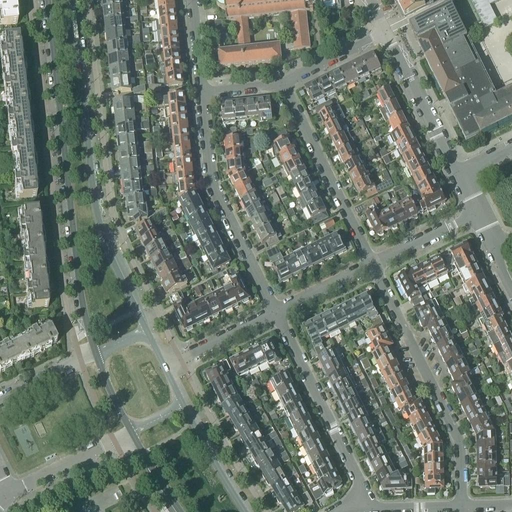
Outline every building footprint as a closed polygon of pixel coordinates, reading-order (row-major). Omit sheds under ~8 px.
[(0,0),(0,9),(15,8),(15,0),(0,0)] [(102,0),(104,11),(122,9),(121,0),(102,0)] [(158,0),(160,11),(174,9),(173,0),(158,0)] [(225,10),(227,22),(236,21),(239,50),(225,52),(222,22),(215,22),(220,69),(282,63),(281,52),(294,50),(310,49),(306,13),(313,12),(311,0),(216,0),(216,1),(216,2),(216,3),(217,4),(217,6),(218,7),(219,8),(220,8),(221,9),(222,10),(224,10),(225,10)] [(395,0),(399,6),(405,18),(410,15),(433,4),(432,1),(431,0),(395,0)] [(469,0),(483,26),(485,30),(498,24),(490,7),(503,0),(469,0)] [(426,60),(463,41),(467,39),(451,7),(410,27),(426,60)] [(15,8),(0,9),(0,26),(17,25),(16,18),(15,8)] [(104,11),(105,23),(123,21),(122,9),(104,11)] [(160,11),(161,22),(176,20),(174,9),(160,11)] [(161,22),(162,33),(177,31),(176,20),(161,22)] [(105,23),(107,35),(125,33),(123,21),(105,23)] [(162,33),(163,44),(178,42),(177,31),(162,33)] [(107,35),(108,47),(126,45),(125,33),(107,35)] [(0,55),(0,57),(21,55),(20,46),(19,46),(18,38),(1,40),(2,49),(0,49),(0,55)] [(463,41),(426,60),(445,99),(451,96),(451,97),(445,100),(451,111),(453,115),(456,121),(458,125),(466,142),(481,134),(481,135),(511,119),(511,88),(496,96),(492,89),(491,89),(488,83),(478,65),(476,66),(463,41)] [(161,50),(161,55),(179,53),(178,42),(163,44),(164,50),(161,50)] [(108,47),(109,59),(127,57),(126,45),(108,47)] [(162,66),(166,66),(180,64),(179,53),(161,55),(159,55),(162,66)] [(0,59),(1,61),(0,60),(0,64),(1,64),(3,64),(4,73),(24,70),(23,63),(21,63),(21,56),(21,55),(0,57),(0,59)] [(373,55),(361,61),(369,76),(380,70),(373,55)] [(151,56),(145,57),(146,67),(155,66),(151,56)] [(109,59),(111,71),(129,69),(127,57),(109,59)] [(361,61),(350,66),(358,81),(369,76),(361,61)] [(166,66),(167,77),(182,75),(180,64),(166,66)] [(350,66),(339,72),(346,87),(353,83),(354,85),(358,83),(358,81),(350,66)] [(111,71),(112,82),(130,80),(129,69),(111,71)] [(3,87),(4,89),(24,86),(23,78),(25,78),(24,70),(4,73),(5,81),(3,81),(3,86),(3,87)] [(339,72),(328,77),(335,92),(346,87),(339,72)] [(182,75),(167,77),(163,77),(164,88),(168,88),(183,86),(182,75)] [(328,77),(316,83),(324,98),(335,92),(328,77)] [(130,80),(112,82),(113,96),(119,95),(119,94),(131,92),(130,80)] [(324,98),(316,83),(305,89),(313,106),(318,103),(317,101),(324,98)] [(7,96),(8,104),(28,102),(27,95),(25,95),(24,86),(4,89),(4,91),(3,91),(3,92),(4,92),(5,96),(7,96)] [(133,90),(133,92),(134,96),(145,93),(145,87),(133,90)] [(378,96),(384,109),(396,103),(389,90),(378,96)] [(150,99),(151,105),(163,101),(161,95),(150,99)] [(163,104),(164,110),(185,107),(184,96),(169,98),(170,104),(163,104)] [(259,119),(258,119),(259,124),(268,123),(268,122),(272,122),(270,108),(270,100),(257,102),(259,119)] [(7,118),(7,120),(28,118),(27,110),(29,109),(28,102),(8,104),(9,113),(6,113),(7,118),(6,118),(7,118)] [(114,102),(116,117),(134,115),(132,102),(120,103),(119,102),(114,102)] [(247,120),(258,119),(259,119),(257,102),(245,103),(247,120)] [(235,121),(247,120),(245,103),(233,104),(235,121)] [(385,124),(390,121),(402,116),(396,103),(384,109),(379,111),(385,124)] [(233,104),(221,106),(223,123),(223,124),(235,123),(234,121),(235,121),(233,104)] [(329,109),(326,104),(314,110),(317,115),(325,111),(329,109)] [(165,121),(168,120),(186,118),(185,107),(164,110),(165,121)] [(319,117),(326,130),(341,122),(335,109),(319,117)] [(116,117),(117,129),(135,127),(134,115),(116,117)] [(390,121),(396,134),(408,128),(402,116),(390,121)] [(10,128),(11,136),(31,134),(30,127),(28,127),(28,118),(7,120),(8,123),(7,123),(8,123),(8,128),(10,128)] [(168,120),(169,131),(188,129),(186,118),(168,120)] [(326,130),(332,142),(348,134),(348,132),(349,132),(347,127),(346,128),(343,121),(341,122),(326,130)] [(117,129),(118,141),(136,139),(136,132),(149,130),(149,125),(142,126),(135,127),(117,129)] [(391,137),(397,148),(414,139),(412,135),(413,135),(410,129),(409,130),(408,128),(396,134),(391,137)] [(171,143),(174,142),(189,141),(188,129),(169,131),(171,143)] [(224,132),(224,133),(224,138),(225,138),(237,137),(236,129),(232,130),(230,130),(230,132),(224,132)] [(275,136),(277,141),(288,136),(285,131),(275,136)] [(10,150),(11,152),(31,150),(30,142),(32,141),(31,134),(11,136),(12,145),(10,145),(10,150)] [(332,142),(338,154),(355,146),(354,145),(355,144),(352,140),(348,134),(332,142)] [(269,140),(272,144),(277,141),(275,136),(269,139),(269,140)] [(118,141),(120,153),(138,151),(136,139),(118,141)] [(225,141),(226,153),(242,151),(241,139),(225,141)] [(279,156),(280,157),(294,150),(289,139),(271,147),(273,151),(274,159),(279,156)] [(397,148),(402,159),(419,150),(418,149),(420,148),(417,143),(416,143),(414,139),(397,148)] [(272,144),(269,140),(261,144),(263,149),(272,144)] [(172,153),(175,153),(190,151),(189,141),(174,142),(174,148),(171,148),(172,153)] [(345,167),(358,160),(361,159),(355,146),(338,154),(345,167)] [(14,160),(15,168),(35,165),(34,159),(32,158),(31,150),(11,152),(11,155),(10,155),(11,155),(12,160),(14,160)] [(280,157),(285,167),(299,160),(294,150),(280,157)] [(402,159),(407,169),(424,160),(422,156),(422,154),(421,152),(419,151),(419,150),(402,159)] [(120,153),(121,164),(139,162),(138,151),(120,153)] [(175,153),(176,164),(191,162),(190,151),(175,153)] [(226,153),(227,164),(243,163),(245,162),(245,158),(243,158),(242,151),(226,153)] [(288,178),(290,177),(304,170),(299,160),(285,167),(283,168),(288,178)] [(348,173),(350,177),(363,171),(365,170),(363,165),(361,166),(358,160),(345,167),(345,168),(344,169),(346,173),(348,173)] [(407,169),(412,179),(429,170),(428,169),(429,168),(428,165),(426,165),(424,160),(407,169)] [(121,164),(122,176),(140,175),(139,162),(121,164)] [(174,175),(177,175),(192,173),(191,162),(176,164),(173,164),(174,175)] [(228,177),(231,182),(245,174),(244,173),(243,163),(227,164),(228,177)] [(14,182),(14,184),(35,181),(34,174),(35,173),(35,165),(15,168),(16,176),(13,177),(14,181),(13,182),(14,182)] [(290,177),(295,188),(310,181),(304,170),(290,177)] [(413,179),(418,189),(434,181),(434,180),(435,179),(433,175),(431,175),(429,170),(412,179),(413,179)] [(354,187),(368,181),(370,180),(368,175),(366,176),(363,171),(350,177),(350,178),(349,179),(351,183),(353,183),(354,187)] [(368,181),(354,187),(355,188),(354,189),(356,193),(357,193),(359,197),(364,195),(367,200),(393,186),(386,172),(382,173),(387,183),(375,189),(373,185),(370,185),(368,181)] [(177,175),(178,185),(193,184),(192,173),(177,175)] [(231,182),(236,192),(250,185),(252,184),(247,173),(245,174),(231,182)] [(122,176),(123,188),(141,186),(140,175),(122,176)] [(275,178),(269,180),(272,186),(278,183),(275,178)] [(272,186),(269,180),(262,184),(265,189),(272,186)] [(35,181),(14,184),(15,186),(14,186),(14,187),(15,187),(15,192),(17,191),(18,200),(36,198),(35,191),(36,191),(35,181)] [(295,188),(301,199),(315,191),(310,181),(295,188)] [(418,189),(423,200),(439,192),(437,187),(438,185),(437,182),(435,182),(434,181),(418,189)] [(178,198),(179,202),(195,194),(194,191),(193,184),(178,185),(180,197),(178,198)] [(250,185),(236,192),(241,202),(255,195),(258,194),(256,189),(255,190),(254,187),(252,188),(250,185)] [(123,188),(125,200),(143,198),(141,186),(123,188)] [(402,186),(393,191),(394,195),(404,190),(402,186)] [(301,199),(306,210),(320,202),(315,191),(301,199)] [(417,203),(413,205),(418,216),(423,214),(423,212),(426,211),(428,214),(436,210),(435,208),(445,203),(445,202),(446,200),(444,197),(442,197),(439,192),(423,200),(417,203)] [(180,209),(182,213),(200,204),(198,200),(199,199),(197,195),(196,195),(195,194),(179,202),(182,208),(180,209)] [(241,202),(246,213),(261,206),(255,195),(241,202)] [(127,204),(128,211),(146,209),(145,198),(143,198),(125,200),(125,204),(127,204)] [(410,200),(400,205),(408,221),(412,219),(414,221),(417,219),(417,217),(418,216),(413,205),(411,201),(410,200)] [(361,213),(366,211),(367,210),(370,215),(367,216),(370,220),(368,221),(372,229),(373,228),(378,236),(380,237),(383,236),(383,233),(388,231),(380,215),(375,206),(373,201),(363,206),(359,208),(361,213)] [(320,202),(306,210),(314,225),(324,220),(328,218),(326,213),(320,202)] [(186,217),(189,222),(205,214),(205,213),(205,212),(204,208),(202,208),(200,204),(182,213),(184,218),(186,217)] [(400,205),(390,210),(398,226),(402,224),(404,226),(407,224),(407,222),(408,221),(400,205)] [(246,213),(251,224),(266,216),(261,206),(246,213)] [(146,209),(128,211),(129,220),(133,220),(136,226),(148,220),(147,215),(146,209)] [(153,217),(155,222),(168,216),(165,210),(154,215),(154,216),(153,217)] [(390,210),(380,215),(388,231),(392,229),(394,231),(397,229),(397,227),(398,226),(390,210)] [(19,228),(19,230),(40,228),(39,219),(38,219),(37,212),(20,214),(21,222),(18,223),(19,227),(18,228),(19,228)] [(190,229),(192,233),(210,224),(208,220),(209,219),(207,215),(205,215),(205,214),(189,222),(192,228),(190,229)] [(251,224),(257,234),(271,227),(266,216),(251,224)] [(322,233),(326,231),(335,227),(332,220),(319,227),(322,233)] [(140,238),(141,241),(156,234),(151,224),(136,231),(137,233),(136,234),(139,239),(140,238)] [(196,237),(199,242),(215,234),(214,233),(215,232),(213,228),(212,228),(210,224),(192,233),(194,238),(196,237)] [(271,227),(257,234),(262,245),(266,243),(269,248),(279,243),(277,240),(281,238),(275,225),(271,227)] [(22,237),(23,246),(43,244),(42,237),(41,236),(40,228),(19,230),(19,232),(19,233),(20,238),(22,237)] [(326,231),(322,233),(326,241),(334,257),(339,254),(340,255),(343,253),(343,252),(345,251),(343,249),(344,248),(343,245),(342,246),(340,242),(341,241),(339,236),(338,237),(337,236),(330,239),(326,231)] [(145,248),(146,251),(161,244),(156,234),(141,241),(142,243),(141,243),(144,249),(145,248)] [(199,249),(201,253),(220,244),(218,240),(218,238),(217,235),(215,235),(215,234),(199,242),(201,248),(199,249)] [(326,241),(315,246),(323,262),(328,260),(330,260),(332,259),(333,257),(334,257),(326,241)] [(150,259),(151,262),(169,254),(163,243),(161,244),(146,251),(147,253),(146,254),(149,259),(150,259)] [(22,260),(23,262),(43,260),(42,252),(44,251),(43,244),(23,246),(24,254),(22,254),(22,259),(22,260)] [(206,256),(208,262),(224,254),(224,253),(225,251),(223,248),(221,248),(220,244),(201,253),(203,257),(206,256)] [(315,246),(305,252),(313,267),(318,265),(319,265),(322,264),(322,263),(323,262),(315,246)] [(444,257),(439,259),(445,270),(451,267),(455,265),(472,257),(469,252),(471,252),(468,246),(467,247),(466,246),(457,250),(456,249),(449,252),(450,254),(448,255),(449,256),(445,258),(444,257)] [(270,260),(274,268),(273,268),(274,269),(272,269),(274,274),(276,273),(281,283),(282,282),(284,283),(286,282),(287,280),(292,278),(283,262),(279,254),(276,248),(266,254),(270,260)] [(305,252),(294,257),(302,272),(303,272),(305,272),(308,271),(308,270),(313,267),(305,252)] [(155,269),(157,273),(174,264),(169,254),(151,262),(152,264),(151,264),(154,270),(155,269)] [(225,254),(208,262),(211,267),(209,269),(211,273),(213,272),(214,275),(218,273),(218,272),(217,270),(230,264),(227,259),(228,258),(227,255),(225,255),(225,254)] [(196,256),(191,258),(192,262),(196,268),(199,266),(201,265),(196,256)] [(294,257),(283,262),(292,278),(293,277),(294,278),(297,276),(297,275),(302,272),(294,257)] [(455,265),(461,276),(477,268),(477,267),(478,265),(476,262),(474,261),(472,257),(455,265)] [(447,274),(445,270),(439,259),(439,260),(437,258),(433,260),(433,262),(429,264),(437,281),(448,276),(447,274)] [(26,269),(27,278),(47,276),(46,268),(44,268),(43,260),(23,262),(23,264),(22,264),(22,265),(23,265),(23,270),(26,269)] [(427,286),(437,281),(429,264),(428,265),(426,263),(423,265),(422,268),(419,269),(427,286)] [(160,280),(162,283),(179,275),(174,264),(157,273),(158,274),(156,275),(159,281),(160,280)] [(418,291),(427,286),(419,269),(418,270),(416,268),(413,270),(413,272),(409,274),(418,291)] [(461,276),(466,286),(482,278),(480,274),(481,272),(480,268),(477,268),(461,276)] [(231,283),(233,287),(241,304),(242,303),(243,305),(249,302),(248,301),(249,300),(244,290),(246,289),(242,282),(241,283),(237,275),(238,274),(236,269),(223,275),(224,278),(227,276),(231,283)] [(411,304),(412,304),(415,309),(424,305),(424,304),(423,302),(422,300),(421,297),(418,291),(409,274),(404,277),(402,275),(399,277),(399,279),(403,288),(401,288),(405,296),(406,295),(411,304)] [(179,275),(162,283),(162,284),(162,285),(162,286),(162,287),(166,294),(168,295),(181,288),(182,291),(188,288),(187,285),(185,280),(183,282),(179,275)] [(26,292),(26,294),(47,292),(46,284),(47,283),(47,276),(27,278),(28,286),(25,287),(26,291),(25,292),(26,292)] [(469,293),(471,297),(488,289),(486,285),(486,283),(485,280),(483,279),(482,278),(466,286),(462,288),(466,295),(469,293)] [(233,287),(224,292),(233,310),(238,307),(237,306),(241,304),(233,287)] [(469,302),(473,309),(493,299),(492,298),(493,296),(491,293),(489,292),(488,289),(471,297),(473,300),(469,302)] [(47,292),(26,294),(26,296),(26,297),(27,302),(29,301),(30,310),(48,308),(47,301),(48,301),(47,292)] [(224,292),(214,297),(222,313),(226,312),(227,313),(233,310),(224,292)] [(183,299),(181,294),(178,295),(182,306),(186,304),(183,299)] [(185,311),(183,308),(182,306),(178,295),(169,299),(177,314),(175,315),(179,323),(181,322),(185,331),(187,331),(187,332),(193,330),(192,328),(193,328),(185,311)] [(368,318),(372,327),(381,322),(379,317),(378,317),(371,304),(367,296),(366,297),(365,296),(360,299),(359,300),(368,318)] [(214,297),(204,301),(213,318),(213,320),(219,317),(218,315),(222,313),(214,297)] [(449,297),(444,299),(448,306),(452,304),(449,297)] [(479,313),(481,317),(497,309),(496,305),(496,304),(495,300),(493,300),(493,299),(473,309),(476,315),(479,313)] [(358,323),(368,318),(359,300),(354,302),(351,303),(350,304),(349,305),(358,323)] [(204,301),(195,306),(204,324),(209,321),(209,320),(213,318),(204,301)] [(419,322),(440,312),(435,302),(415,312),(417,316),(416,317),(418,321),(419,321),(419,322)] [(355,324),(358,323),(349,305),(345,307),(344,307),(341,308),(341,309),(340,310),(348,327),(350,330),(356,327),(355,324)] [(183,308),(185,311),(193,328),(197,326),(197,327),(204,324),(195,306),(189,309),(187,306),(183,308)] [(481,317),(476,319),(481,329),(483,328),(502,319),(502,318),(502,316),(501,313),(499,312),(497,309),(481,317)] [(339,332),(348,327),(340,310),(335,312),(334,311),(331,313),(331,314),(330,315),(339,332)] [(424,331),(428,329),(444,320),(440,312),(419,322),(420,322),(419,323),(421,327),(423,327),(424,331)] [(340,335),(339,332),(330,315),(326,317),(325,316),(322,318),(321,319),(320,319),(329,337),(331,340),(340,335)] [(320,342),(329,337),(320,319),(316,322),(315,321),(312,322),(312,324),(311,324),(320,342)] [(484,334),(486,339),(506,329),(504,325),(505,325),(502,319),(483,328),(486,333),(484,334)] [(432,338),(432,339),(449,331),(444,320),(428,329),(430,332),(429,334),(431,338),(432,338)] [(370,339),(373,345),(388,337),(387,337),(388,335),(386,332),(385,332),(382,328),(384,327),(381,322),(372,327),(366,331),(368,333),(366,334),(366,336),(365,336),(367,339),(368,339),(368,340),(370,339)] [(308,324),(303,327),(319,359),(327,355),(324,350),(324,349),(322,346),(320,342),(311,324),(309,325),(308,324)] [(35,332),(33,333),(42,352),(50,348),(50,347),(56,344),(49,328),(41,332),(40,330),(35,332),(35,331),(35,332)] [(491,343),(493,349),(511,339),(511,338),(509,333),(509,334),(506,329),(486,339),(489,344),(491,343)] [(436,344),(438,348),(454,340),(449,331),(432,339),(433,339),(432,340),(434,344),(436,344)] [(27,339),(19,342),(28,360),(35,357),(34,355),(42,352),(33,333),(31,334),(30,334),(26,336),(27,339)] [(371,352),(373,356),(377,353),(389,348),(392,346),(390,343),(391,341),(389,338),(388,338),(388,337),(373,345),(375,350),(371,352)] [(494,355),(496,360),(511,352),(511,339),(493,349),(496,354),(494,355)] [(442,357),(442,358),(458,350),(454,340),(438,348),(439,351),(438,352),(440,357),(442,357)] [(6,346),(4,347),(13,366),(20,362),(22,364),(28,360),(19,342),(12,346),(11,344),(6,346)] [(259,348),(267,364),(269,367),(275,364),(276,366),(280,363),(276,355),(273,349),(275,348),(272,343),(271,344),(270,343),(269,344),(268,342),(260,346),(261,348),(259,348)] [(0,374),(6,371),(6,369),(13,366),(4,347),(2,348),(1,348),(2,348),(0,349),(0,374)] [(255,348),(250,351),(258,369),(267,364),(259,348),(256,350),(255,348)] [(373,356),(378,365),(393,358),(392,357),(393,356),(392,353),(390,353),(388,349),(389,348),(377,353),(373,356)] [(445,363),(447,367),(463,359),(458,350),(442,358),(442,359),(444,363),(445,363)] [(244,356),(241,358),(249,374),(258,369),(250,351),(244,354),(244,356)] [(319,365),(322,370),(340,361),(335,351),(332,353),(327,355),(319,359),(321,364),(319,365)] [(501,364),(503,369),(511,365),(511,352),(496,360),(499,365),(501,364)] [(249,374),(241,358),(237,359),(236,358),(231,361),(231,362),(239,379),(249,374)] [(378,365),(383,375),(397,367),(395,364),(396,362),(395,359),(393,359),(393,358),(378,365)] [(366,359),(360,363),(364,370),(365,372),(371,369),(366,359)] [(451,376),(468,368),(463,359),(447,367),(449,370),(448,371),(450,375),(451,375),(451,376)] [(326,375),(328,379),(345,371),(340,361),(322,370),(325,376),(326,375)] [(210,381),(212,386),(225,379),(227,378),(225,374),(233,370),(229,363),(227,364),(226,363),(213,369),(214,371),(207,374),(207,375),(206,377),(208,381),(210,381)] [(504,375),(506,380),(511,377),(511,365),(503,369),(506,374),(504,375)] [(383,375),(387,384),(403,377),(402,376),(403,375),(401,372),(399,371),(397,367),(383,375)] [(454,382),(456,385),(468,379),(469,380),(480,374),(486,371),(484,367),(478,370),(477,369),(470,373),(468,368),(451,376),(452,377),(451,378),(453,382),(454,382)] [(329,384),(331,390),(349,381),(345,371),(328,379),(330,383),(329,384)] [(270,383),(275,393),(291,385),(289,381),(291,380),(288,375),(287,376),(286,375),(282,377),(276,380),(270,383)] [(387,384),(392,394),(407,387),(405,382),(406,381),(404,378),(402,378),(403,377),(387,384)] [(217,396),(218,397),(234,389),(231,382),(230,383),(227,378),(225,379),(212,386),(214,390),(214,391),(216,395),(217,396)] [(455,393),(457,397),(473,389),(469,380),(468,379),(456,385),(452,387),(453,388),(452,389),(454,393),(455,393)] [(336,394),(338,399),(354,391),(349,381),(331,390),(334,395),(336,394)] [(275,393),(279,402),(297,393),(294,387),(293,388),(291,385),(275,393)] [(392,394),(397,403),(412,395),(411,395),(412,394),(410,391),(409,390),(407,387),(392,394)] [(221,403),(222,406),(239,398),(234,389),(218,397),(217,399),(219,403),(221,403)] [(461,406),(462,406),(478,399),(473,389),(457,397),(459,400),(458,401),(460,405),(461,406)] [(338,403),(341,409),(359,400),(354,391),(338,399),(340,402),(338,403)] [(279,402),(284,411),(300,403),(298,400),(300,399),(297,393),(279,402)] [(401,413),(405,411),(416,405),(414,401),(415,400),(413,396),(412,396),(412,395),(397,403),(401,413)] [(227,414),(229,417),(243,408),(238,399),(239,399),(239,398),(222,406),(224,408),(223,410),(225,414),(227,414)] [(465,413),(467,416),(483,408),(478,399),(462,406),(462,407),(461,408),(463,412),(465,413)] [(346,414),(348,418),(364,410),(359,400),(341,409),(344,415),(346,414)] [(284,411),(289,420),(306,412),(304,406),(302,407),(300,403),(284,411)] [(405,411),(410,420),(425,412),(424,412),(425,410),(424,407),(422,407),(420,403),(416,405),(405,411)] [(229,422),(232,427),(249,417),(243,408),(229,417),(230,420),(229,422)] [(471,425),(471,426),(487,418),(483,408),(467,416),(468,419),(467,421),(469,425),(471,425)] [(348,423),(351,429),(369,420),(364,410),(348,418),(350,422),(348,423)] [(289,420),(293,430),(309,422),(307,418),(309,417),(306,412),(289,420)] [(410,420),(414,429),(429,422),(427,418),(428,417),(427,413),(425,413),(425,412),(410,420)] [(238,432),(239,435),(254,426),(249,417),(232,427),(235,432),(238,432)] [(474,432),(476,435),(492,427),(487,418),(471,426),(472,426),(471,428),(473,431),(474,432)] [(355,433),(357,437),(374,429),(369,420),(351,429),(354,434),(355,433)] [(293,430),(298,439),(316,430),(313,424),(311,425),(309,422),(293,430)] [(414,429),(419,439),(434,431),(435,429),(433,426),(431,426),(429,422),(414,429)] [(240,440),(243,445),(260,435),(254,426),(239,435),(241,438),(240,440)] [(478,444),(478,445),(496,444),(495,435),(492,427),(476,435),(478,438),(476,439),(476,444),(478,444)] [(358,442),(360,448),(379,439),(383,437),(380,431),(375,433),(374,429),(357,437),(359,441),(358,442)] [(298,439),(302,448),(319,440),(317,436),(318,436),(316,430),(298,439)] [(419,439),(424,448),(439,441),(437,437),(438,435),(436,432),(434,432),(434,431),(419,439)] [(249,450),(250,453),(265,445),(266,445),(273,441),(277,438),(278,438),(275,433),(263,440),(260,435),(243,445),(246,450),(249,450)] [(365,453),(367,457),(383,449),(381,445),(386,443),(383,437),(379,439),(360,448),(363,454),(365,453)] [(302,448),(307,457),(325,448),(322,443),(320,444),(319,440),(302,448)] [(425,451),(425,458),(442,458),(442,456),(443,455),(443,452),(442,452),(442,447),(441,446),(442,445),(441,441),(439,441),(424,448),(425,451)] [(478,452),(478,456),(496,456),(496,444),(478,445),(478,446),(476,447),(477,451),(478,452)] [(265,445),(250,453),(252,456),(251,458),(254,463),(271,454),(266,445),(265,445)] [(307,457),(312,467),(328,459),(326,455),(328,454),(325,448),(307,457)] [(367,462),(370,467),(388,458),(383,449),(367,457),(369,461),(367,462)] [(271,454),(254,463),(257,468),(259,468),(261,471),(279,461),(280,461),(274,452),(271,454)] [(478,466),(478,467),(496,466),(496,456),(478,456),(478,460),(477,461),(477,465),(478,466)] [(375,472),(377,476),(393,468),(388,458),(370,467),(373,473),(375,472)] [(425,458),(425,469),(442,468),(444,467),(444,463),(442,462),(442,458),(425,458)] [(312,467),(316,476),(334,467),(331,461),(329,462),(328,459),(312,467)] [(279,461),(261,471),(263,475),(262,477),(265,481),(265,482),(282,472),(281,471),(278,466),(281,465),(279,461)] [(405,462),(400,465),(397,466),(400,471),(408,467),(406,463),(405,462)] [(411,464),(415,472),(419,470),(417,465),(416,466),(414,462),(411,464)] [(479,474),(479,478),(497,477),(497,476),(496,466),(478,467),(478,468),(477,469),(477,473),(479,474)] [(316,476),(320,484),(336,476),(335,473),(337,473),(334,467),(316,476)] [(377,481),(380,487),(398,478),(397,477),(393,468),(377,476),(379,480),(377,481)] [(425,469),(426,479),(443,479),(443,474),(444,473),(444,470),(442,469),(442,468),(425,469)] [(282,472),(265,482),(268,487),(270,487),(272,490),(287,481),(293,478),(297,475),(294,471),(284,477),(282,472)] [(398,478),(380,487),(382,492),(385,492),(385,491),(395,491),(395,493),(403,493),(403,491),(411,491),(411,480),(412,480),(412,474),(410,471),(397,477),(398,478)] [(318,486),(315,488),(320,498),(324,496),(324,497),(325,496),(326,498),(333,494),(332,492),(338,490),(341,485),(336,476),(320,484),(318,485),(318,486)] [(479,482),(478,482),(478,487),(479,488),(479,489),(489,488),(490,490),(495,490),(495,488),(497,488),(510,488),(509,477),(503,477),(497,477),(479,478),(479,482)] [(443,479),(426,479),(426,490),(427,490),(427,495),(435,495),(435,490),(443,490),(443,489),(444,488),(444,484),(443,483),(443,479)] [(273,495),(276,500),(292,490),(287,481),(272,490),(274,493),(273,495)] [(310,490),(309,491),(310,492),(315,502),(321,499),(320,498),(315,488),(314,488),(310,490)] [(281,505),(283,508),(298,499),(292,490),(276,500),(279,505),(281,505)] [(307,494),(301,497),(307,507),(312,504),(307,494)] [(298,499),(283,508),(285,511),(284,511),(302,511),(304,511),(298,499)]
